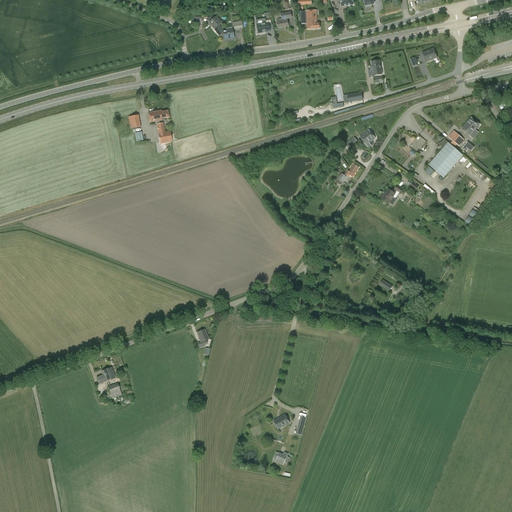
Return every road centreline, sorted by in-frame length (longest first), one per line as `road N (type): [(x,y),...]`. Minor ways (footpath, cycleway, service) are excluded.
road 1 (secondary): [(0,120),(98,92),(457,25)]
road 2 (unclassified): [(0,393),(275,287),(303,265)]
road 3 (unclassified): [(303,265),(404,115),(462,93)]
road 4 (unclassified): [(186,60),(0,108)]
road 5 (unclassified): [(350,34),(186,60)]
road 6 (unclassified): [(272,396),(303,265)]
